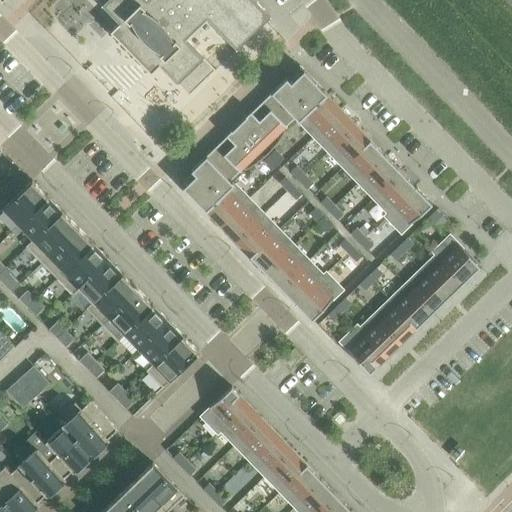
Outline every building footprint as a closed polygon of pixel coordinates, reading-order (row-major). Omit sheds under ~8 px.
[(271,16),(255,0),(97,0),(119,23),(111,31),(112,33),(111,34),(113,36),(114,35),(119,40),(118,42),(120,44),(121,42),(127,48),(125,49),(127,51),(128,50),(134,55),(132,57),(134,58),(136,57),(141,62),(139,64),(141,66),(143,64),(151,73),(160,65),(189,95),(216,69),(186,39),(207,19),(237,49),(271,16)] [(299,121),(327,94),(328,94),(304,70),(292,82),(287,78),(263,101),(287,125),(296,117),(297,118),(296,119),(299,121)] [(314,137),(342,109),(327,94),(299,121),(314,137)] [(279,141),(285,131),(283,129),(287,125),(263,101),(252,112),(251,111),(246,116),(246,117),(232,130),(226,135),(227,136),(215,147),(240,171),(243,168),(245,170),(250,167),(255,164),(260,161),(264,157),(268,153),(271,151),(275,146),(279,141)] [(328,151),(356,124),(342,109),(314,137),(328,151)] [(343,167),(371,140),(356,124),(328,151),(343,167)] [(358,182),(386,155),(371,140),(343,167),(358,182)] [(231,180),(240,171),(215,147),(191,170),(196,174),(183,187),(207,211),(235,183),(233,181),(232,181),(231,180)] [(284,159),(276,150),(270,155),(278,164),(284,159)] [(278,164),(270,155),(264,161),(273,169),(278,164)] [(373,198),(401,171),(386,155),(358,182),(373,198)] [(305,174),(297,165),(291,171),(299,180),(305,174)] [(385,216),(416,186),(401,171),(373,198),(387,212),(384,215),(385,216)] [(313,182),(305,174),(299,180),(307,188),(313,182)] [(293,185),(285,177),(279,182),(288,191),(293,185)] [(3,208),(19,225),(49,196),(33,180),(3,208)] [(222,226),(250,198),(235,183),(207,211),(222,226)] [(302,194),(293,185),(288,191),(296,199),(302,194)] [(401,233),(432,203),(416,186),(385,216),(401,233)] [(26,246),(27,247),(64,212),(49,196),(19,225),(33,239),(26,246)] [(335,205),(327,197),(321,202),(329,211),(335,205)] [(236,241),(264,213),(250,198),(222,226),(236,241)] [(343,214),(335,205),(329,211),(337,219),(343,214)] [(323,216),(315,208),(309,213),(318,222),(323,216)] [(434,224),(442,215),(437,209),(428,218),(434,224)] [(78,227),(64,212),(27,247),(42,262),(78,227)] [(251,256),(279,229),(264,213),(236,241),(251,256)] [(332,225),(323,216),(318,222),(326,230),(332,225)] [(57,278),(93,243),(78,227),(42,262),(57,278)] [(365,236),(357,228),(351,233),(359,242),(365,236)] [(266,272),(294,244),(279,229),(251,256),(266,272)] [(480,265),(451,235),(450,234),(434,250),(464,281),(480,265)] [(373,245),(365,236),(359,242),(367,250),(373,245)] [(405,251),(413,243),(408,237),(399,246),(405,251)] [(354,247),(345,239),(340,244),(348,253),(354,247)] [(93,243),(57,278),(72,293),(108,258),(93,243)] [(281,287),(309,260),(294,244),(266,272),(281,287)] [(396,260),(405,251),(399,246),(391,254),(396,260)] [(362,256),(354,247),(348,253),(356,261),(362,256)] [(464,281),(434,250),(433,251),(435,254),(421,268),(448,296),(464,281)] [(124,274),(108,258),(72,293),(73,294),(80,288),(93,301),(86,308),(87,309),(124,274)] [(296,303),(327,273),(326,271),(323,274),(309,260),(281,287),(296,303)] [(0,273),(0,278),(6,284),(14,276),(6,267),(0,273)] [(374,281),(382,273),(377,267),(368,276),(374,281)] [(448,296),(421,268),(405,283),(433,311),(448,296)] [(312,319),(343,289),(327,273),(296,303),(312,319)] [(137,286),(134,284),(124,274),(87,309),(102,324),(139,288),(137,286)] [(365,290),(374,281),(368,276),(360,284),(365,290)] [(433,311),(405,283),(390,298),(417,326),(433,311)] [(154,305),(143,294),(143,293),(142,291),(141,290),(139,288),(102,324),(117,340),(154,305)] [(36,298),(28,290),(19,298),(27,307),(36,298)] [(343,311),(351,303),(346,297),(337,306),(343,311)] [(36,298),(27,307),(36,315),(44,307),(36,298)] [(417,326),(390,298),(374,313),(401,341),(417,326)] [(125,334),(139,349),(169,320),(154,305),(117,340),(118,341),(125,334)] [(334,320),(343,311),(337,306),(329,314),(334,320)] [(401,341),(374,313),(360,327),(357,324),(356,325),(386,356),(401,341)] [(184,336),(169,320),(139,349),(153,363),(146,370),(147,371),(184,336)] [(66,329),(58,321),(49,329),(57,338),(66,329)] [(386,356),(356,325),(340,341),(370,372),(386,356)] [(66,329),(57,338),(66,346),(74,338),(66,329)] [(199,352),(184,336),(147,371),(163,387),(164,387),(199,352)] [(291,366),(302,355),(294,348),(283,359),(291,366)] [(79,360),(88,369),(96,360),(88,352),(79,360)] [(96,377),(105,369),(96,360),(88,369),(96,377)] [(24,390),(33,382),(25,373),(16,381),(24,390)] [(41,391),(33,382),(24,390),(32,399),(41,391)] [(118,400),(126,391),(118,383),(109,391),(118,400)] [(217,433),(248,403),(232,386),(201,416),(217,433)] [(118,400),(126,408),(135,400),(126,391),(118,400)] [(57,418),(91,456),(109,439),(108,438),(118,430),(91,400),(82,409),(75,402),(57,418)] [(235,445),(263,418),(248,403),(217,433),(218,433),(221,430),(235,445)] [(57,454),(72,471),(73,472),(91,456),(57,418),(56,419),(63,426),(46,441),(57,454)] [(250,461),(278,434),(263,418),(235,445),(250,461)] [(265,476),(293,449),(278,434),(250,461),(265,476)] [(65,478),(72,471),(57,454),(50,462),(38,449),(20,465),(47,495),(65,479),(65,478)] [(281,492),(309,465),(293,449),(265,476),(281,492)] [(188,461),(181,453),(175,459),(182,467),(188,461)] [(196,469),(188,461),(182,467),(190,474),(196,469)] [(137,478),(168,511),(185,495),(153,462),(137,478)] [(47,495),(20,465),(11,473),(5,466),(0,469),(0,496),(14,511),(28,511),(39,503),(38,502),(46,495),(46,496),(47,495)] [(296,507),(324,480),(309,465),(281,492),(296,507)] [(121,493),(139,511),(167,511),(168,511),(137,478),(121,493)] [(300,511),(321,511),(339,496),(324,480),(296,507),(300,511)] [(218,492),(211,484),(205,490),(213,498),(218,492)] [(226,500),(218,492),(213,498),(220,505),(226,500)] [(106,508),(109,511),(139,511),(121,493),(106,508)] [(14,511),(0,496),(0,511),(14,511)] [(352,511),(354,511),(339,496),(321,511),(352,511)]
